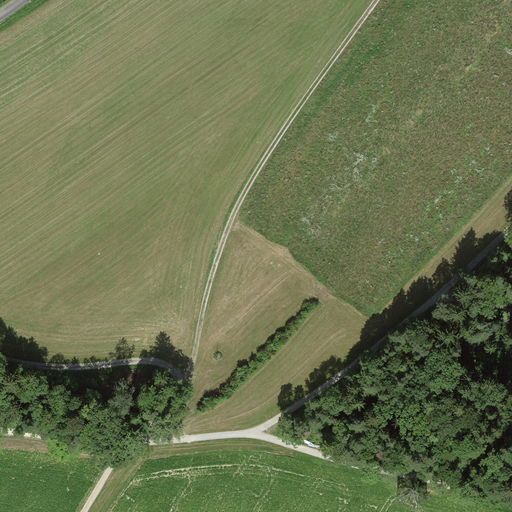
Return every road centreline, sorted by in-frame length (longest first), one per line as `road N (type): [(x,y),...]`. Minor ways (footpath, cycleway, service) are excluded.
road 1 (track): [(186,382),(230,221),(270,145),(378,0)]
road 2 (track): [(144,443),(248,430),(511,501)]
road 3 (track): [(248,430),(311,396),(511,227)]
road 4 (track): [(0,357),(44,366),(158,361),(174,368),(186,382),(182,395),(144,443)]
road 5 (track): [(0,432),(144,443)]
